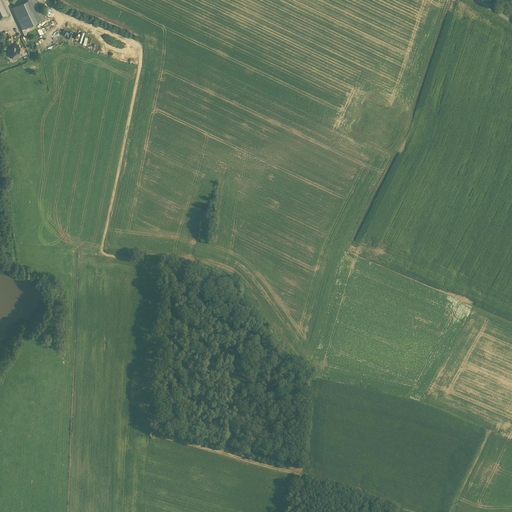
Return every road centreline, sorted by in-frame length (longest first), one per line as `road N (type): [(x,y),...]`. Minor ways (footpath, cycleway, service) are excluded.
road 1 (track): [(45,0),(140,46),(101,250),(161,268),(151,432),(297,474),(299,511)]
road 2 (track): [(449,0),(404,135),(346,249)]
